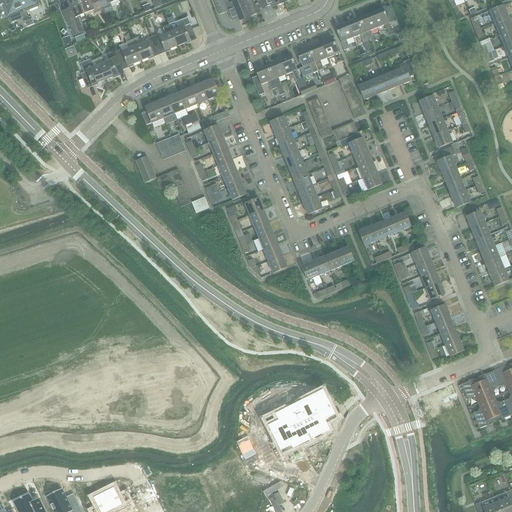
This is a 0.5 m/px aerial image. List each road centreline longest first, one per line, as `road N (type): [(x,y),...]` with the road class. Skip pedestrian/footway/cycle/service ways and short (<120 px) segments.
road 1 (residential): [(481,329),(427,194),(414,186),(304,228),(294,224),(219,51)]
road 2 (residential): [(88,426),(163,416),(221,375),(74,229)]
road 3 (tertiary): [(335,353),(232,307),(63,158)]
road 4 (tertiary): [(63,158),(127,94),(219,51)]
road 5 (residential): [(154,511),(126,470),(36,472),(0,486)]
road 6 (residential): [(308,511),(354,420),(383,401)]
road 7 (residential): [(21,347),(56,336),(88,426)]
road 8 (tertiary): [(219,51),(318,12),(327,0)]
